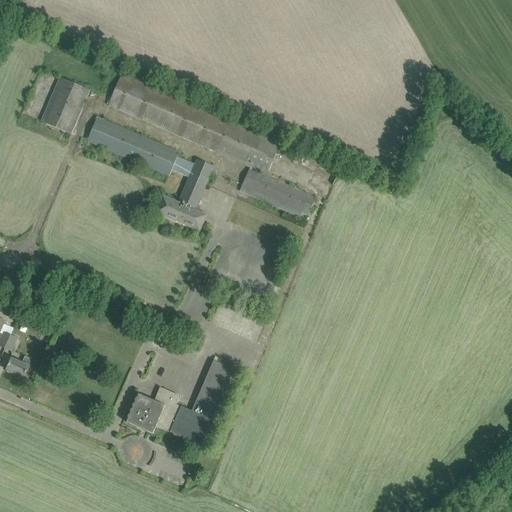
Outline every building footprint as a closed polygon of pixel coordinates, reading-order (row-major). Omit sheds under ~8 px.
[(280,145),(123,73),(109,103),(266,174),(280,145)] [(90,91),(60,78),(41,122),(71,135),(90,91)] [(180,152),(98,115),(88,139),(169,176),(172,170),(190,178),(196,165),(178,156),(180,152)] [(213,168),(198,161),(196,165),(190,178),(179,204),(162,197),(155,212),(192,228),(193,226),(201,229),(207,215),(194,210),(195,208),(196,208),(213,168)] [(249,169),(239,192),(245,195),(245,194),(300,218),(302,213),(308,216),(316,198),(269,178),(271,174),(267,172),(265,176),(249,169)] [(0,285),(18,295),(25,280),(5,270),(0,280),(0,285)] [(3,332),(0,340),(0,346),(12,352),(18,338),(3,332)] [(12,359),(11,361),(7,370),(24,378),(29,367),(28,366),(31,360),(25,357),(22,364),(12,359)] [(127,423),(153,434),(157,425),(171,431),(170,432),(202,446),(213,420),(234,370),(214,361),(192,411),(177,405),(178,396),(160,388),(155,401),(139,394),(127,423)]
